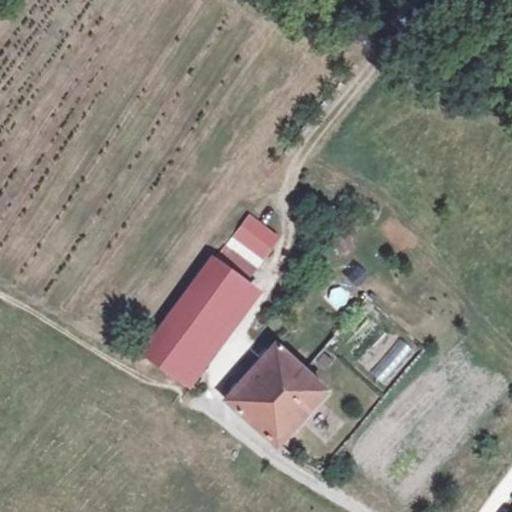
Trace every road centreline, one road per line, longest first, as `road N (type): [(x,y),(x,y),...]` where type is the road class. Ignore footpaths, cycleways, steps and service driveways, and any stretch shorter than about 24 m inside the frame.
road 1 (track): [(202,408),(286,284),(295,165),(360,85),(402,0)]
road 2 (track): [(202,408),(0,292)]
